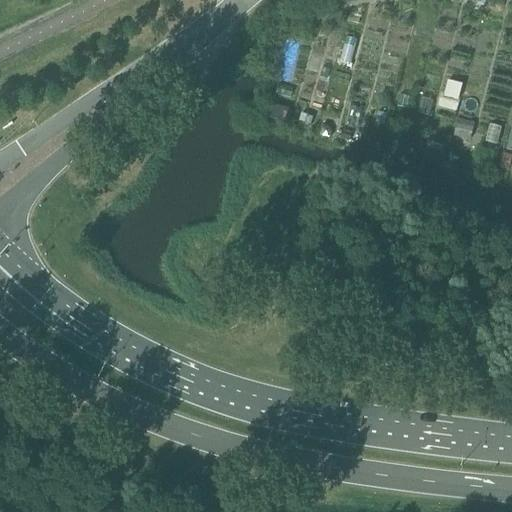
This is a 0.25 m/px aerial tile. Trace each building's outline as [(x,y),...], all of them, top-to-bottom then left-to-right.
[(446,82),(442,97),(456,100),(459,85),(446,82)] [(286,121),(289,109),(269,104),(266,116),(286,121)] [(310,125),(313,118),(302,114),(300,121),(310,125)] [(459,120),(456,132),(470,136),(473,124),(459,120)] [(323,125),(320,135),(330,138),(331,133),(328,126),(323,125)] [(349,141),(351,133),(343,131),(341,139),(349,141)] [(364,134),(361,143),(372,146),(375,137),(364,134)] [(411,134),(407,148),(421,151),(424,138),(411,134)] [(386,142),(383,152),(394,155),(397,145),(386,142)] [(477,155),(473,170),(488,174),(492,159),(477,155)] [(501,167),(509,169),(511,157),(511,156),(505,155),(501,167)]
